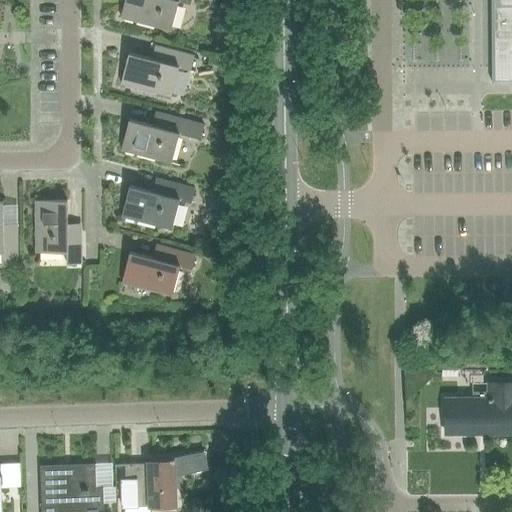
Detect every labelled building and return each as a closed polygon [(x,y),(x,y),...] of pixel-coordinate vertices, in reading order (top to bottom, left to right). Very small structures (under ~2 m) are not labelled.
[(189,5),(190,0),(124,0),(120,18),(170,31),(178,2),(189,5)] [(511,0),(490,0),(492,84),(511,83),(511,0)] [(190,71),(194,56),(160,48),(157,61),(128,53),(120,84),(170,97),(178,68),(190,71)] [(157,127),(128,120),(120,150),(171,163),(179,134),(200,140),(204,126),(161,114),(157,127)] [(190,203),(194,189),(161,180),(158,194),(129,186),(121,217),(171,230),(179,200),(190,203)] [(2,265),(16,265),(16,231),(2,231),(2,201),(0,201),(0,253),(2,253),(2,265)] [(66,265),(80,265),(80,231),(67,231),(66,201),(35,201),(35,253),(66,253),(66,265)] [(191,270),(195,256),(161,247),(158,260),(129,252),(121,283),(171,296),(179,267),(191,270)] [(488,398),(472,398),(445,398),(445,433),(511,432),(511,382),(488,383),(488,398)] [(123,464),(112,465),(112,466),(124,465),(124,480),(120,480),(122,510),(123,510),(123,508),(150,507),(150,509),(151,509),(151,507),(172,506),(172,508),(174,507),(173,489),(173,476),(181,474),(207,469),(203,451),(175,458),(171,458),(171,462),(148,463),(148,464),(136,464),(123,464)] [(41,466),(40,466),(41,511),(59,511),(81,511),(80,511),(103,511),(103,488),(102,488),(102,490),(96,490),(95,464),(93,464),(93,465),(41,467),(41,466)]
